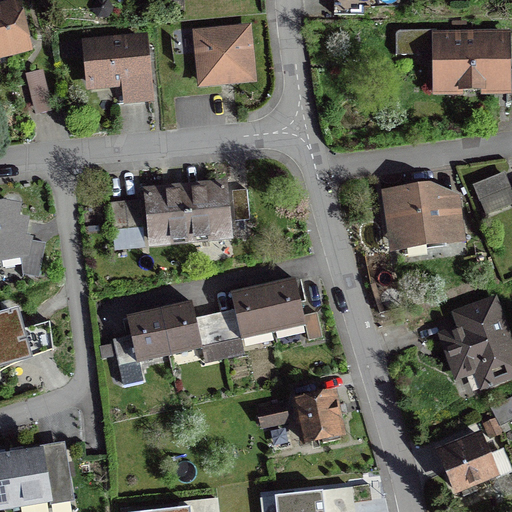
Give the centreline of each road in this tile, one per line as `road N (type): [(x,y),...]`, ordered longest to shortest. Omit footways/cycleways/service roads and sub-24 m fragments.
road 1 (residential): [(411,511),(311,177)]
road 2 (residential): [(0,421),(71,397),(85,373),(56,159)]
road 3 (residential): [(299,136),(56,159)]
road 4 (unknown): [(337,261),(109,307)]
road 5 (residential): [(311,177),(511,148)]
road 6 (residential): [(299,136),(286,0)]
